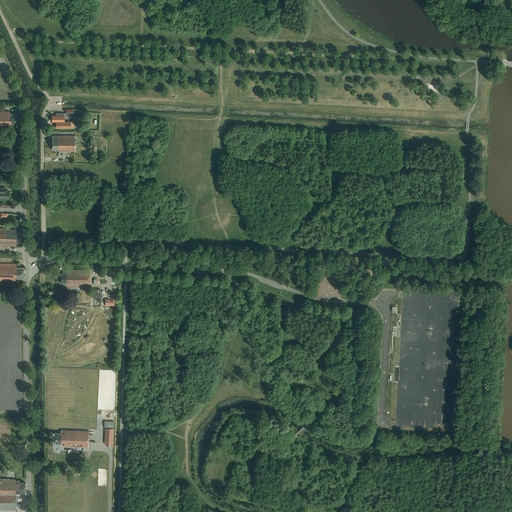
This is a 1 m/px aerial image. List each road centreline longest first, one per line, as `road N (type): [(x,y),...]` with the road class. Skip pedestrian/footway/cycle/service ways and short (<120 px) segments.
road 1 (tertiary): [(29,511),(26,263)]
road 2 (tertiary): [(26,263),(23,118),(0,54)]
road 3 (residential): [(45,93),(42,262)]
